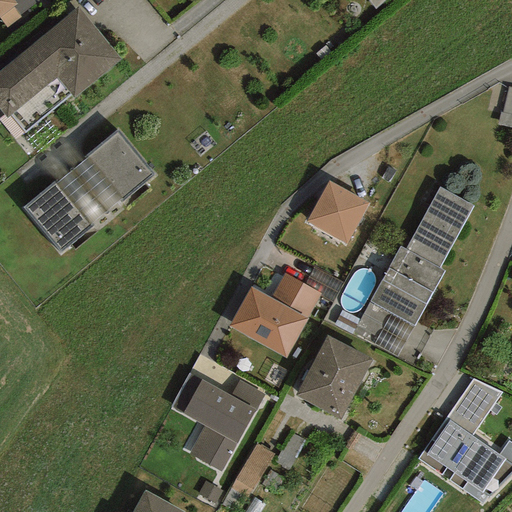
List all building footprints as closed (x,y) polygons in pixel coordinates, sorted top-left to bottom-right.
[(12,0),(0,0),(0,16),(13,7),(16,5),(12,0)] [(12,0),(16,5),(13,7),(19,15),(39,0),(12,0)] [(367,0),(375,9),(386,0),(367,0)] [(20,17),(19,15),(13,7),(0,16),(0,19),(6,28),(20,17)] [(73,98),(120,59),(77,7),(0,70),(0,112),(6,119),(10,116),(24,134),(71,96),(73,98)] [(116,130),(86,155),(88,158),(122,198),(123,200),(154,175),(116,130)] [(89,226),(122,198),(88,158),(55,185),(89,226)] [(368,203),(328,181),(306,222),(346,245),(368,203)] [(60,254),(91,228),(89,226),(55,185),(53,183),(23,208),(60,254)] [(473,207),(439,188),(404,250),(400,247),(369,302),(414,327),(443,272),(438,269),(473,207)] [(320,294),(284,274),(270,298),(250,287),(228,327),(285,358),(320,294)] [(340,421),(372,360),(326,335),(295,396),(340,421)] [(488,498),(511,473),(511,444),(508,442),(498,456),(471,436),(501,393),(472,379),(418,459),(441,476),(445,468),(453,474),(449,480),(482,503),(487,497),(488,498)] [(220,472),(255,411),(230,397),(201,380),(182,414),(196,422),(182,448),(190,452),(189,453),(220,472)] [(230,397),(255,411),(264,395),(238,381),(230,397)] [(257,444),(234,480),(252,491),(275,455),(257,444)] [(181,511),(144,491),(131,511),(181,511)]
